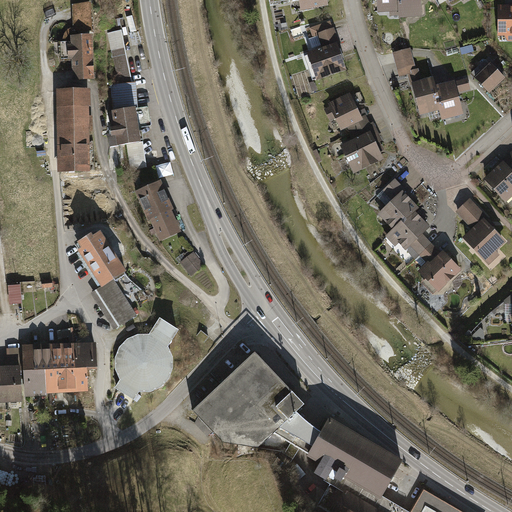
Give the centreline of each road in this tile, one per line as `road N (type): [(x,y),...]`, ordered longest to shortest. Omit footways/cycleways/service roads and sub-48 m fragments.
road 1 (track): [(262,0),(292,118),(340,215),(443,337),(511,391)]
road 2 (residential): [(118,442),(103,424),(101,353),(74,302),(61,235),(45,31),(66,14)]
road 3 (primary): [(270,311),(223,236),(187,152),(149,0)]
road 4 (primary): [(496,511),(347,405),(270,311)]
road 5 (residential): [(511,124),(457,174),(428,172),(412,157),(375,82),(351,0)]
road 6 (tertiary): [(270,311),(163,413),(118,442)]
road 7 (tertiary): [(118,442),(55,459),(0,453)]
